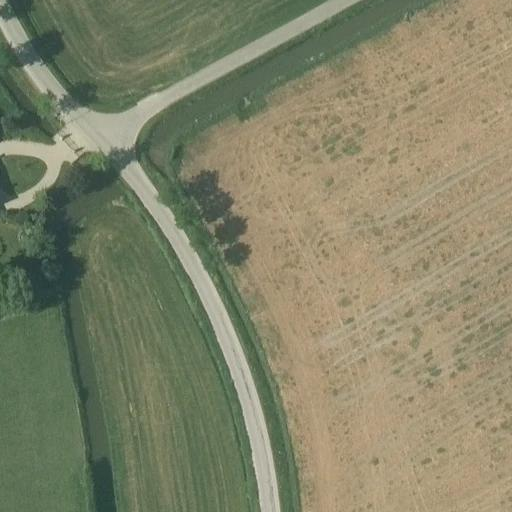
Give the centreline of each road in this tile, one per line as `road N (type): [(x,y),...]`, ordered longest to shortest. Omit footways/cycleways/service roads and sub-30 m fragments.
road 1 (unclassified): [(269,511),(236,368),(197,283),(157,208),(98,140)]
road 2 (unclassified): [(346,0),(98,140)]
road 3 (unclassified): [(98,140),(36,71),(0,13)]
